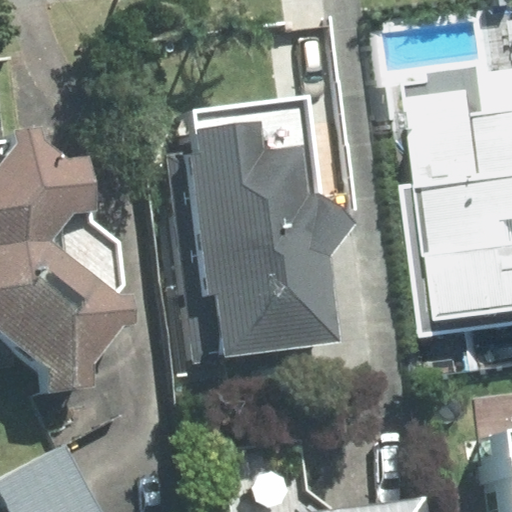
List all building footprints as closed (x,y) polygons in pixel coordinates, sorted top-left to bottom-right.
[(409,188),(426,332),(511,321),(511,63),(419,74),(432,185),(409,188)] [(155,158),(182,363),(316,346),(305,261),(329,233),(295,204),(282,105),(166,120),(170,155),(155,158)] [(0,367),(17,365),(22,393),(78,384),(71,337),(99,333),(91,277),(105,275),(98,231),(72,235),(61,165),(19,171),(14,138),(0,140),(0,367)] [(511,511),(511,430),(468,436),(476,511),(511,511)] [(80,511),(48,451),(0,475),(0,511),(80,511)]
